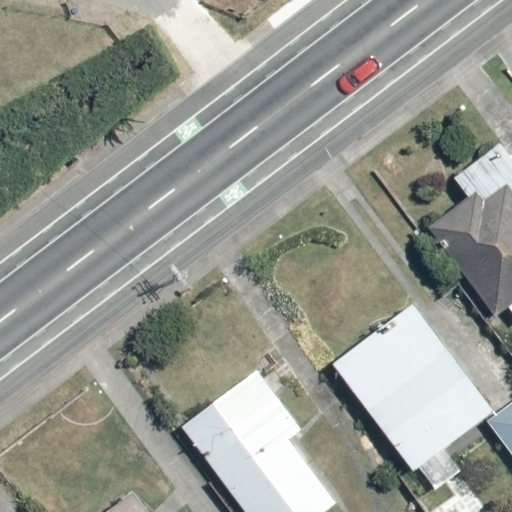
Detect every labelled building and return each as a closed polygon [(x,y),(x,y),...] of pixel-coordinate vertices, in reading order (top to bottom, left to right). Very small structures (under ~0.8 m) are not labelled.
[(429,231),(490,317),(503,307),(511,319),(511,155),(502,141),(454,175),(472,200),(429,231)] [(492,412),(413,306),(334,365),(412,471),(492,412)] [(299,427),(257,372),(182,429),(244,511),(323,511),(336,502),(287,436),(299,427)] [(511,403),(489,421),(511,452),(511,403)] [(162,511),(143,488),(113,511),(162,511)]
